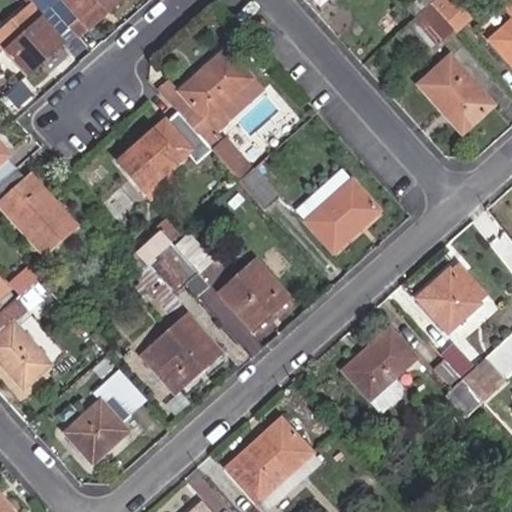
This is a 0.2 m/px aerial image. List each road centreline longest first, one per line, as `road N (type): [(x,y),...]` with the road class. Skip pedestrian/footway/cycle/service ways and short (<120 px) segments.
road 1 (residential): [(112,511),(455,202)]
road 2 (residential): [(455,202),(276,0)]
road 3 (residential): [(184,0),(122,55),(78,112)]
